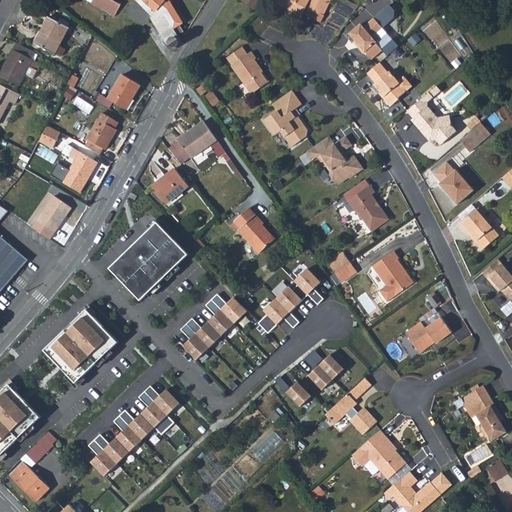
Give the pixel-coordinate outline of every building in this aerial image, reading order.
[(125,7),(129,0),(93,0),(92,2),(115,15),(121,5),(125,7)] [(170,0),(145,0),(158,10),(161,8),(164,10),(175,28),(181,25),(184,23),(170,0)] [(243,0),(255,9),(261,0),(243,0)] [(275,0),(274,2),(300,16),(302,13),(309,16),(312,10),(322,16),(329,0),(275,0)] [(153,16),(154,19),(164,10),(161,8),(158,10),(153,16)] [(372,63),(382,54),(381,53),(377,47),(382,43),(376,37),(394,22),(395,15),(389,9),(364,31),(361,28),(350,38),(358,47),(357,49),(364,58),(366,57),(372,63)] [(181,25),(175,28),(164,10),(154,19),(159,27),(157,29),(165,42),(167,41),(169,44),(170,44),(173,47),(175,48),(179,48),(181,46),(183,42),(181,38),(186,34),(185,32),(181,25)] [(322,16),(318,14),(315,20),(320,23),(323,17),(322,16)] [(57,57),(71,30),(50,19),(37,46),(57,57)] [(188,20),(184,23),(181,25),(185,32),(192,27),(188,20)] [(206,59),(220,44),(211,33),(196,49),(196,50),(191,56),(201,67),(206,60),(206,59)] [(394,42),(381,53),(382,54),(387,60),(400,49),(394,42)] [(18,44),(14,50),(0,78),(20,88),(26,76),(34,80),(42,65),(33,61),(37,54),(18,44)] [(227,61),(233,68),(248,57),(242,50),(227,61)] [(233,68),(232,69),(253,96),(267,84),(259,72),(260,70),(254,63),(256,61),(251,54),(248,57),(233,68)] [(388,77),(379,67),(367,77),(375,87),(374,88),(384,100),(383,101),(391,111),(399,104),(399,101),(412,90),(404,80),(398,85),(389,75),(388,77)] [(127,110),(141,86),(123,75),(109,99),(127,110)] [(14,104),(19,95),(0,85),(0,119),(9,102),(14,104)] [(199,89),(197,91),(204,101),(211,96),(207,90),(203,93),(199,89)] [(438,89),(408,114),(414,121),(423,131),(421,133),(430,144),(437,143),(441,142),(444,146),(458,134),(453,129),(451,118),(438,121),(428,109),(429,105),(442,94),(438,89)] [(302,108),(291,94),(272,107),(278,115),(264,126),(275,139),(280,135),(291,150),(307,138),(308,134),(298,120),(295,123),(290,117),(296,112),(302,108)] [(223,107),(214,96),(208,101),(216,112),(223,107)] [(295,123),(298,120),(301,118),(296,112),(290,117),(295,123)] [(89,140),(85,147),(100,156),(104,149),(106,150),(117,132),(115,131),(119,124),(102,114),(88,139),(89,140)] [(423,131),(414,121),(412,123),(421,133),(423,131)] [(223,158),(227,155),(204,123),(178,141),(179,142),(191,159),(192,161),(211,149),(220,161),(223,158)] [(52,146),(61,132),(50,125),(42,140),(52,146)] [(491,137),(481,125),(460,143),(470,155),(491,137)] [(333,136),(338,142),(348,135),(343,129),(333,136)] [(335,146),(330,139),(305,156),(310,164),(319,158),(335,146)] [(346,139),(335,146),(319,158),(325,168),(327,166),(334,174),(332,176),(331,179),(336,186),(341,186),(350,179),(352,181),(364,171),(355,158),(348,165),(342,157),(353,149),(346,139)] [(179,142),(168,149),(181,165),(191,159),(179,142)] [(49,176),(81,194),(95,169),(94,169),(97,163),(80,152),(69,170),(57,163),(49,176)] [(234,173),(238,171),(227,155),(223,158),(234,173)] [(454,176),(445,167),(432,178),(439,187),(438,188),(456,210),(472,195),(456,175),(454,176)] [(164,202),(187,186),(174,169),(152,185),(164,202)] [(511,191),(511,172),(502,181),(511,192),(511,191)] [(375,195),(370,189),(348,204),(360,221),(362,221),(373,235),(390,222),(381,209),(378,210),(375,207),(377,204),(372,198),(375,195)] [(47,208),(33,228),(50,240),(72,210),(50,193),(42,204),(47,208)] [(482,197),(457,219),(462,224),(487,203),(482,197)] [(0,205),(0,224),(10,213),(0,205)] [(238,233),(259,257),(274,244),(255,220),(256,218),(249,210),(233,224),(240,232),(238,233)] [(479,211),(460,228),(465,235),(467,233),(473,240),(476,238),(479,242),(475,245),(482,253),(499,238),(489,226),(491,225),(479,211)] [(188,255),(157,223),(109,269),(140,301),(188,255)] [(0,295),(31,260),(5,237),(0,242),(0,295)] [(329,264),(336,275),(352,263),(345,253),(329,264)] [(394,255),(372,271),(385,290),(379,295),(386,305),(413,286),(408,279),(406,281),(403,276),(405,275),(396,263),(398,261),(394,255)] [(511,280),(498,262),(482,276),(492,288),(495,286),(509,302),(509,301),(511,304),(511,303),(511,280)] [(360,273),(352,263),(336,275),(344,285),(360,273)] [(266,314),(257,323),(267,333),(283,318),(292,328),(298,322),(289,312),(307,295),(316,305),(323,299),(313,289),(320,282),(307,268),(293,281),(297,285),(292,289),(289,286),(263,310),(266,314)] [(214,315),(207,321),(221,335),(246,311),(232,297),(226,304),(216,294),(205,305),(214,315)] [(434,294),(427,299),(434,310),(435,310),(442,305),(434,294)] [(511,315),(511,305),(509,302),(499,310),(507,320),(511,315)] [(425,329),(440,319),(435,310),(434,310),(419,320),(420,323),(425,329)] [(118,343),(86,311),(44,352),(76,384),(118,343)] [(232,340),(255,317),(250,312),(227,335),(232,340)] [(189,339),(182,345),(195,359),(221,335),(207,321),(200,328),(191,318),(179,329),(189,339)] [(420,323),(406,333),(419,352),(433,342),(436,345),(451,334),(440,319),(425,329),(420,323)] [(315,351),(311,354),(335,381),(348,370),(341,363),(346,358),(339,351),(327,363),(315,351)] [(335,381),(311,354),(306,359),(316,371),(311,375),(325,391),(335,381)] [(367,383),(361,376),(351,385),(356,392),(367,383)] [(281,377),(277,382),(303,409),(316,397),(300,381),(292,389),(281,377)] [(0,456),(41,417),(9,385),(0,393),(0,456)] [(351,385),(321,411),(330,421),(341,411),(346,417),(345,418),(357,433),(371,420),(359,406),(354,410),(349,404),(352,401),(349,398),(356,392),(351,385)] [(147,407),(141,413),(154,427),(179,403),(166,389),(159,396),(149,386),(138,397),(147,407)] [(490,440),(492,443),(507,435),(497,420),(500,418),(482,389),(462,402),(461,403),(464,408),(471,421),(476,417),(482,426),(481,432),(487,442),(490,440)] [(464,408),(461,403),(462,402),(461,401),(453,405),(457,412),(464,408)] [(122,431),(116,438),(129,451),(154,427),(141,413),(134,420),(124,410),(112,421),(122,431)] [(255,451),(264,461),(286,440),(277,431),(255,451)] [(394,447),(380,431),(357,451),(366,462),(369,460),(388,481),(406,466),(392,449),(394,447)] [(98,454),(90,461),(104,475),(129,451),(116,438),(108,445),(98,435),(89,445),(98,454)] [(51,443),(45,436),(22,459),(24,462),(28,465),(51,443)] [(37,502),(50,488),(28,465),(24,462),(10,475),(37,502)] [(504,477),(495,462),(489,468),(497,481),(504,477)] [(497,481),(489,468),(482,474),(489,486),(497,481)] [(408,472),(383,494),(388,501),(392,497),(404,511),(420,511),(440,495),(430,484),(429,483),(414,497),(410,492),(412,491),(410,488),(417,482),(408,472)] [(440,476),(430,484),(440,495),(450,487),(440,476)] [(70,511),(64,511),(55,503),(47,511),(74,511),(73,510),(70,511)]
